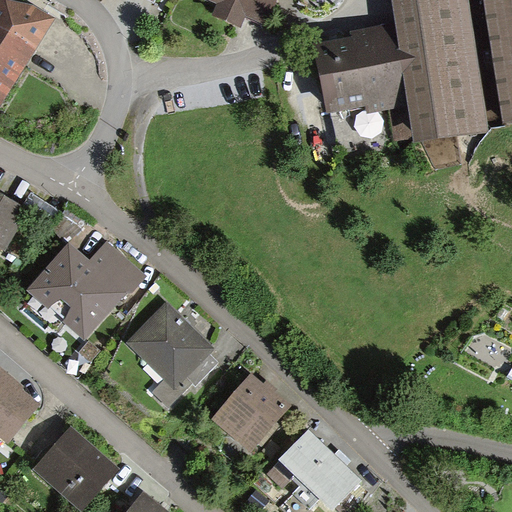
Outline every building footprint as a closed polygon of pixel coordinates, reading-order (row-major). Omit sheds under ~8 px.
[(244,16),(264,26),(276,0),(208,0),(217,4),(212,12),(240,25),(244,16)] [(410,145),(488,133),(466,0),(395,0),(400,27),(351,35),(352,41),(320,46),(330,111),(364,106),(365,113),(388,110),(393,143),(409,141),(410,145)] [(511,0),(485,0),(504,123),(511,121),(511,0)] [(0,102),(52,19),(29,4),(0,1),(0,102)] [(0,248),(5,251),(28,210),(0,194),(0,248)] [(25,206),(50,222),(58,210),(34,194),(25,206)] [(70,243),(27,291),(85,342),(127,294),(133,294),(147,278),(106,242),(89,260),(70,243)] [(165,302),(127,342),(165,378),(152,391),(170,408),(192,385),(195,387),(219,362),(208,352),(213,347),(165,302)] [(0,437),(8,444),(41,403),(0,370),(0,437)] [(213,419),(252,453),(293,406),(254,372),(213,419)] [(34,470),(79,511),(80,511),(118,472),(71,430),(34,470)] [(279,461),(333,510),(361,480),(308,430),(279,461)] [(257,489),(247,501),(260,511),(261,511),(271,500),(257,489)] [(132,511),(168,511),(147,494),(132,511)]
